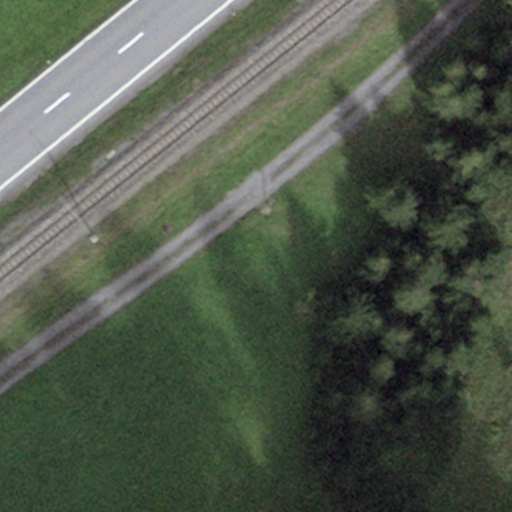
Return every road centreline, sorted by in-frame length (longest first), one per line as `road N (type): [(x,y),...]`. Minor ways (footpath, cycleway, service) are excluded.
road 1 (track): [(0,406),(483,0)]
road 2 (secondary): [(208,0),(0,170)]
